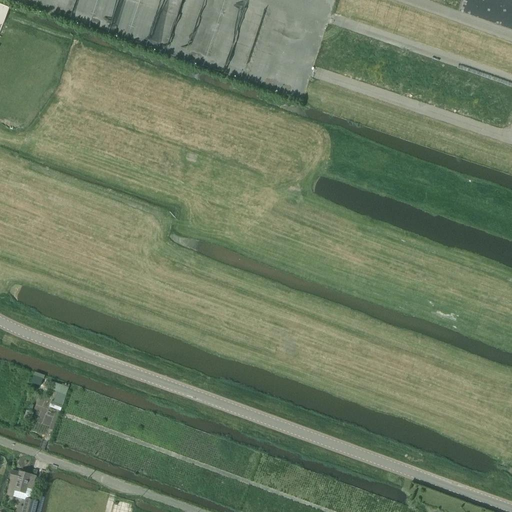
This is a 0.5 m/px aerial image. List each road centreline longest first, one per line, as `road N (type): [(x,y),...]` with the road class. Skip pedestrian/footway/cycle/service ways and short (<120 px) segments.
road 1 (tertiary): [(0,321),(511,508)]
road 2 (unknown): [(288,0),(280,35),(297,51),(487,112),(511,112)]
road 3 (unclassified): [(196,511),(0,440)]
